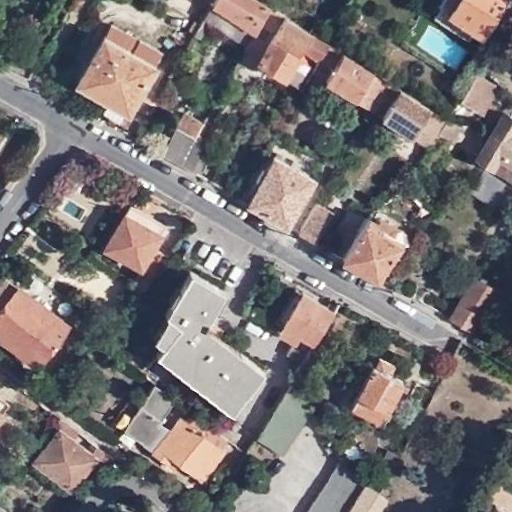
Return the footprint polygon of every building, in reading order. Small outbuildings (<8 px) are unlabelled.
[(191,0),(208,10),(213,2),(213,0),(191,0)] [(213,0),(213,2),(257,30),(270,7),(258,0),(213,0)] [(505,22),(511,12),(511,0),(442,0),(437,9),(479,34),(492,14),(505,22)] [(204,16),(249,44),(255,34),(257,30),(213,2),(208,10),(204,16)] [(305,87),(314,72),(330,45),(276,11),(271,19),(280,25),(269,43),(255,34),(249,44),(244,53),(305,87)] [(479,34),(493,42),(505,22),(492,14),(479,34)] [(189,30),(194,33),(200,24),(195,21),(189,30)] [(135,38),(111,24),(77,83),(128,112),(162,54),(140,41),(131,55),(126,52),(135,38)] [(20,71),(32,50),(17,41),(3,61),(20,71)] [(314,72),(328,80),(344,54),(330,45),(314,72)] [(373,108),(375,104),(388,82),(344,54),(328,80),(373,108)] [(499,83),(479,72),(464,96),(484,108),(499,83)] [(388,111),(400,90),(388,82),(375,104),(388,111)] [(417,135),(431,109),(400,90),(388,111),(385,115),(417,135)] [(439,135),(447,120),(431,109),(417,135),(432,145),(439,135)] [(180,164),(194,139),(204,122),(186,111),(162,153),(180,164)] [(511,114),(506,111),(479,154),(511,175),(511,114)] [(464,126),(447,120),(439,135),(453,143),(464,126)] [(180,164),(194,173),(209,148),(194,139),(180,164)] [(250,204),(289,227),(317,180),(302,171),(305,166),(298,161),(295,167),(278,157),(250,204)] [(249,185),(255,175),(245,169),(238,179),(249,185)] [(301,234),(318,243),(336,213),(318,204),(301,234)] [(132,209),(128,216),(163,237),(167,231),(132,209)] [(344,258),(380,279),(406,233),(369,213),(344,258)] [(134,283),(149,294),(171,259),(156,249),(163,237),(128,216),(107,249),(142,271),(134,283)] [(0,338),(36,366),(67,326),(18,288),(20,286),(6,276),(0,283),(0,338)] [(224,299),(192,277),(165,318),(170,321),(155,340),(164,349),(160,354),(231,418),(265,380),(220,341),(225,335),(207,324),(224,299)] [(482,338),(493,318),(483,313),(489,304),(494,307),(502,293),(477,279),(453,321),(482,338)] [(314,348),(335,314),(304,296),(281,337),(296,347),(302,340),(314,348)] [(254,309),(249,317),(273,333),(278,325),(254,309)] [(378,423),(403,382),(389,373),(395,363),(382,355),(375,366),(373,365),(348,405),(378,423)] [(253,418),(265,427),(288,390),(303,367),(293,361),(253,418)] [(224,448),(230,440),(193,413),(186,421),(182,417),(172,431),(161,423),(177,401),(156,385),(140,407),(142,409),(125,433),(168,465),(174,458),(179,463),(202,480),(224,451),(224,448)] [(265,427),(254,445),(280,461),(309,416),(288,390),(265,427)] [(0,414),(2,416),(8,406),(0,399),(0,414)] [(0,444),(15,425),(2,416),(0,414),(0,444)] [(73,489),(96,458),(60,430),(35,460),(73,489)] [(99,453),(103,449),(95,443),(92,448),(99,453)] [(388,477),(401,455),(387,446),(373,472),(367,466),(358,474),(361,478),(364,481),(377,489),(385,475),(388,477)] [(340,511),(361,478),(358,474),(339,451),(303,510),(306,511),(340,511)] [(175,469),(179,463),(174,458),(168,465),(175,469)] [(378,511),(388,498),(363,482),(344,511),(378,511)] [(511,511),(497,502),(491,511),(511,511)]
